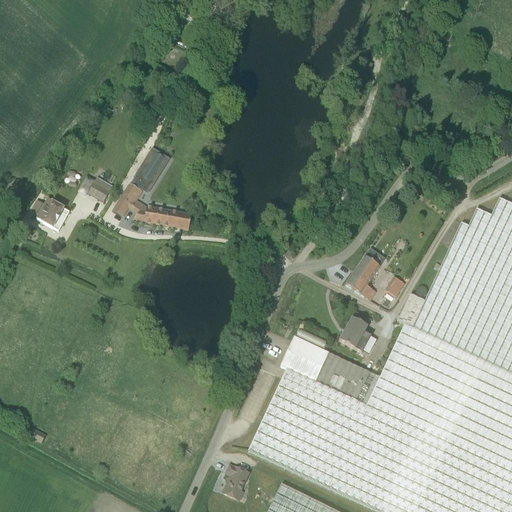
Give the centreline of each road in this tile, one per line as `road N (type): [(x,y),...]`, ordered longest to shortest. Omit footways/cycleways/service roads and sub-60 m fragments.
road 1 (unclassified): [(183,511),(280,278),(353,250),(406,174),(461,182),(511,155)]
road 2 (track): [(461,182),(465,196),(392,319),(297,268)]
